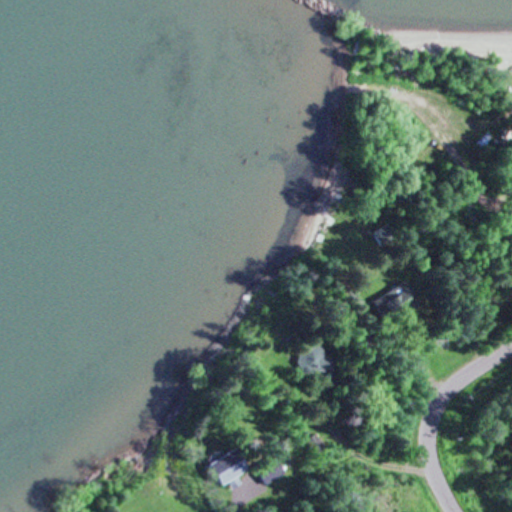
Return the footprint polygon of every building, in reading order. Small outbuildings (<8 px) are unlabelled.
[(375,241),(370,232),(386,222),(392,231),(375,241)] [(415,304),(384,324),(368,299),(400,280),(415,304)] [(328,355),(330,365),(298,372),(293,350),(318,345),(320,357),(328,355)] [(321,446),(313,453),(303,440),(311,434),(321,446)] [(217,483),(206,461),(230,450),(240,471),(217,483)] [(272,459),(281,469),(264,483),(255,473),(272,459)]
